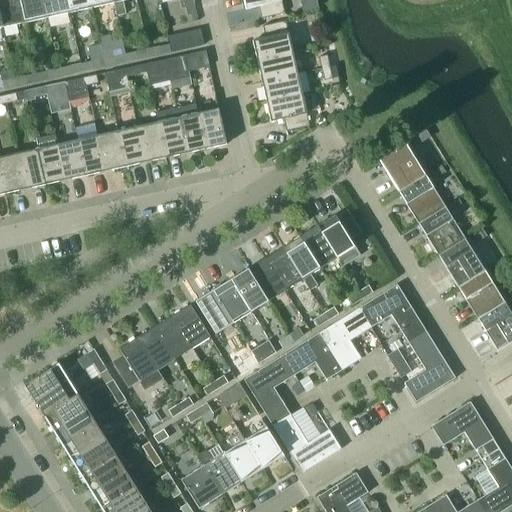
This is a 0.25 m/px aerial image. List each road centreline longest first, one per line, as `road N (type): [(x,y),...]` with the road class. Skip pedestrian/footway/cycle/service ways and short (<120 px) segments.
road 1 (residential): [(476,380),(331,156),(320,151),(252,193)]
road 2 (residential): [(252,193),(0,351)]
road 3 (residential): [(0,235),(206,189),(252,193)]
road 4 (residential): [(265,511),(476,380)]
road 5 (residential): [(252,193),(206,0)]
